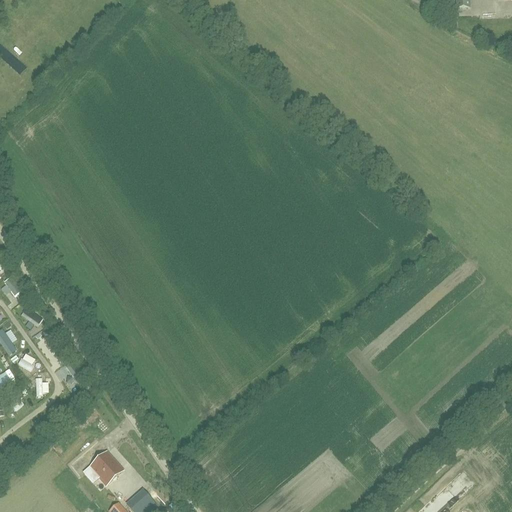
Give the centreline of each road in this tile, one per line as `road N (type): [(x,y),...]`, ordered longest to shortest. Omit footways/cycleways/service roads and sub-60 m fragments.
road 1 (unclassified): [(197,511),(0,228)]
road 2 (unclassified): [(387,511),(511,397)]
